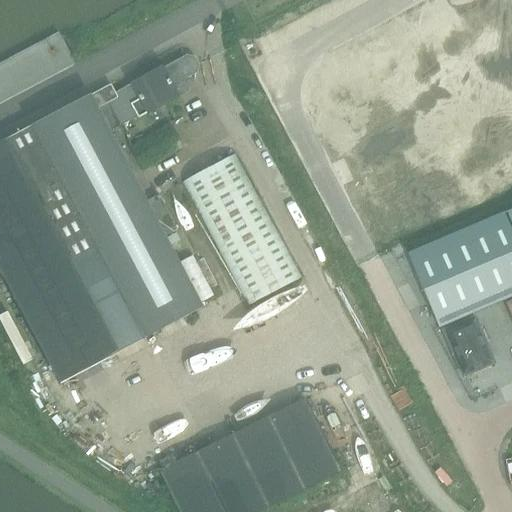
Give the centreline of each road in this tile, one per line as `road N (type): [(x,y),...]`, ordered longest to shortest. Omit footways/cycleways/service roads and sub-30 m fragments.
road 1 (unclassified): [(0,116),(223,0)]
road 2 (unclassified): [(464,436),(372,259)]
